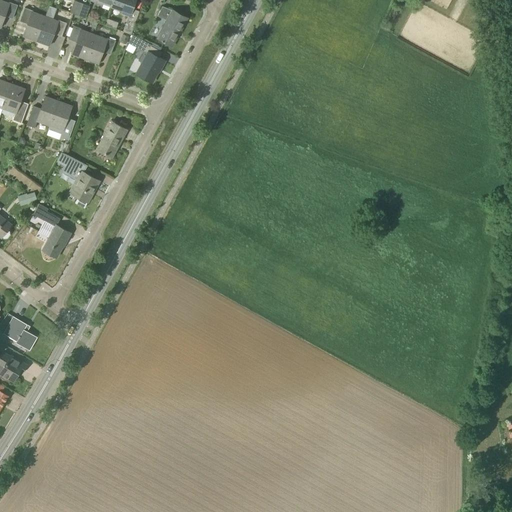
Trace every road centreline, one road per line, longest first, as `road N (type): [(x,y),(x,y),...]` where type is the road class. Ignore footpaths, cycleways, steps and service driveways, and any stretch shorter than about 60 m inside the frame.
road 1 (primary): [(255,0),(80,322)]
road 2 (residential): [(54,308),(160,109)]
road 3 (residential): [(0,52),(160,109)]
road 4 (primary): [(80,322),(0,456)]
road 5 (residential): [(160,109),(218,2)]
